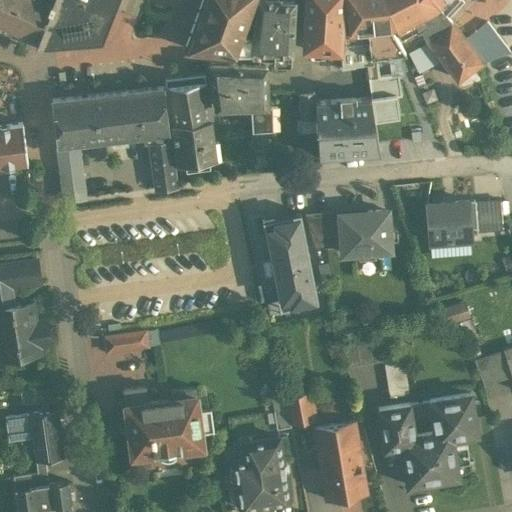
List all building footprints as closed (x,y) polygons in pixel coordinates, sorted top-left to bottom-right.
[(48,0),(0,0),(0,24),(36,41),(48,10),(48,0)] [(48,0),(48,10),(36,41),(100,35),(114,0),(48,0)] [(203,0),(187,47),(234,52),(244,25),(253,0),(203,0)] [(257,0),(253,48),(274,49),(274,59),(276,61),(288,61),(291,60),(293,0),(257,0)] [(343,0),(305,0),(303,48),(329,50),(328,60),(341,61),(341,50),(344,9),(343,0)] [(343,0),(344,9),(348,11),(351,46),(370,44),(371,54),(403,51),(391,29),(397,26),(398,25),(387,0),(343,0)] [(445,11),(436,0),(387,0),(398,25),(397,26),(400,31),(414,23),(412,18),(429,10),(434,18),(445,11)] [(436,0),(445,11),(447,14),(448,13),(440,2),(442,0),(436,0)] [(434,18),(426,24),(443,47),(461,32),(447,14),(445,11),(434,18)] [(510,51),(487,21),(465,37),(481,59),(483,61),(510,51)] [(249,26),(244,25),(234,52),(250,51),(252,35),(247,33),(249,26)] [(443,47),(437,52),(457,78),(481,59),(465,37),(461,32),(443,47)] [(355,48),(341,50),(341,61),(341,64),(341,67),(357,64),(355,48)] [(407,61),(398,65),(404,81),(414,77),(407,61)] [(265,65),(210,62),(216,106),(266,104),(265,65)] [(206,80),(166,85),(176,162),(217,157),(209,106),(206,80)] [(163,85),(52,98),(57,145),(77,143),(149,134),(169,132),(163,85)] [(313,97),(318,151),(373,146),(368,92),(348,94),(348,88),(336,89),(336,95),(313,97)] [(268,114),(251,115),(252,129),(269,127),(268,114)] [(0,164),(27,161),(22,121),(0,124),(0,164)] [(269,127),(252,129),(253,143),(270,142),(269,127)] [(169,132),(149,134),(156,187),(176,185),(169,132)] [(77,143),(57,145),(64,198),(84,196),(77,143)] [(425,198),(428,243),(472,240),(469,195),(425,198)] [(501,229),(499,198),(476,200),(478,231),(501,229)] [(314,297),(296,208),(261,215),(279,304),(314,297)] [(388,209),(338,213),(341,246),(341,253),(358,252),(358,260),(375,259),(375,250),(390,249),(388,209)] [(338,213),(304,215),(314,248),(341,246),(338,213)] [(93,246),(96,263),(146,253),(142,236),(93,246)] [(33,300),(13,303),(11,284),(40,279),(37,257),(0,262),(0,356),(40,351),(39,343),(49,341),(45,317),(36,318),(33,300)] [(449,320),(474,312),(469,297),(444,305),(449,320)] [(145,328),(104,334),(107,349),(148,344),(145,328)] [(380,336),(344,342),(348,366),(383,360),(383,359),(380,336)] [(511,344),(502,348),(511,379),(511,344)] [(403,356),(383,359),(383,360),(389,395),(408,392),(403,356)] [(194,386),(170,389),(171,396),(147,399),(145,383),(124,386),(126,402),(125,402),(132,454),(138,453),(141,472),(200,464),(197,446),(204,445),(202,430),(214,428),(211,406),(199,408),(197,393),(195,393),(194,386)] [(35,388),(20,389),(21,402),(36,401),(35,388)] [(313,388),(288,391),(292,419),(316,416),(313,388)] [(429,400),(409,403),(409,402),(378,407),(384,448),(391,447),(393,459),(403,458),(407,483),(426,480),(427,484),(440,481),(439,478),(458,476),(456,463),(469,461),(466,444),(453,446),(452,437),(469,434),(467,418),(474,417),(470,392),(429,399),(429,400)] [(287,406),(273,408),(276,428),(291,425),(287,406)] [(58,407),(29,411),(29,412),(5,415),(8,439),(32,436),(36,459),(45,458),(65,455),(63,440),(62,440),(58,407)] [(278,435),(243,440),(245,457),(233,458),(241,506),(289,498),(284,472),(285,472),(284,461),(283,461),(278,435)] [(323,435),(315,436),(317,448),(333,445),(332,438),(324,439),(323,435)] [(333,445),(317,448),(326,498),(367,491),(359,441),(333,445)] [(45,458),(36,459),(37,471),(47,470),(45,458)] [(37,471),(13,475),(15,486),(48,482),(47,470),(37,471)] [(15,486),(14,487),(18,509),(69,502),(71,501),(68,479),(48,482),(15,486)] [(70,511),(69,502),(23,509),(23,511),(70,511)]
